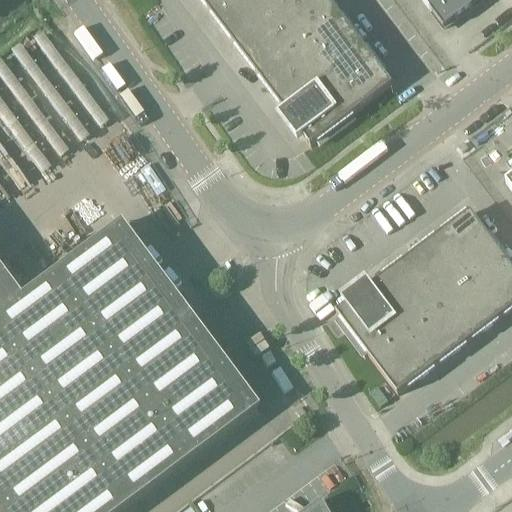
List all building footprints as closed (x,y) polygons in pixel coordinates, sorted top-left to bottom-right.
[(198,0),(310,147),(311,149),(317,145),(319,148),(356,121),(353,118),(393,87),(327,0),(198,0)] [(421,0),(445,31),(485,0),(421,0)] [(337,324),(345,335),(364,360),(368,358),(398,398),(486,330),(492,339),(506,328),(500,321),(511,312),(511,269),(471,215),(336,316),(340,321),(337,324)] [(0,277),(0,511),(123,511),(257,413),(118,227),(18,302),(0,277)] [(324,511),(319,503),(307,511),(324,511)]
